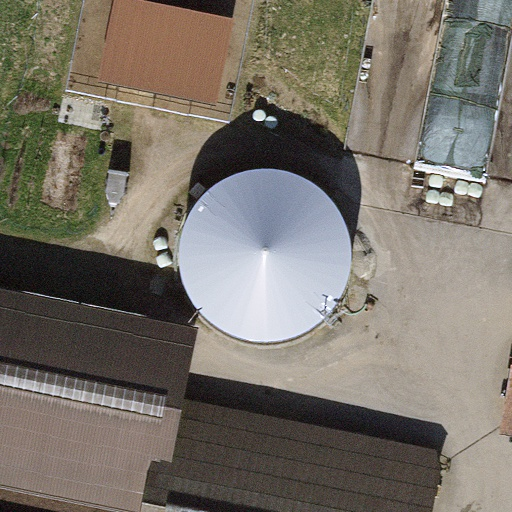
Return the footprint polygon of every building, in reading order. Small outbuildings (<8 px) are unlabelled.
[(228,98),(237,0),(115,0),(113,23),(83,20),(77,84),(228,98)] [(511,178),(511,0),(446,0),(420,163),(511,178)] [(277,333),(372,286),(312,161),(216,208),(277,333)] [(0,472),(155,503),(172,416),(190,330),(0,291),(0,472)] [(155,503),(153,511),(425,511),(434,468),(172,416),(155,503)]
